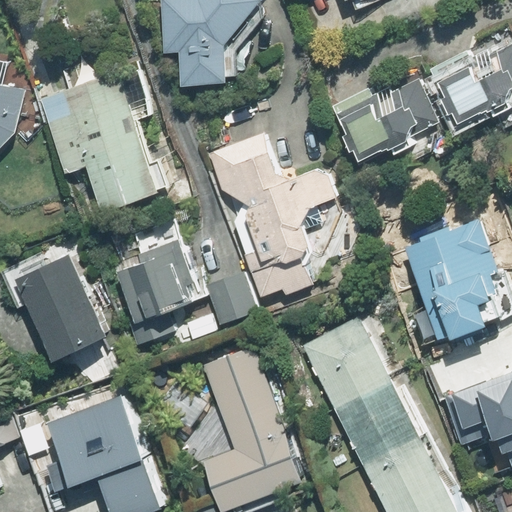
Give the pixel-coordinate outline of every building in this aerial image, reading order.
[(232,75),(229,39),(260,0),(165,0),(170,48),(183,46),(187,80),(232,75)] [(434,64),(464,121),(511,96),(511,40),(478,58),(471,45),(434,64)] [(122,68),(44,95),(70,167),(93,159),(110,205),(164,186),(122,68)] [(336,104),(365,159),(443,119),(418,71),(377,93),(372,85),(336,104)] [(0,148),(20,127),(30,85),(0,79),(0,148)] [(269,130),(214,150),(268,298),(318,280),(307,250),(312,248),(309,240),(314,238),(308,220),(316,201),(339,192),(328,162),(287,177),(269,130)] [(483,214),(409,242),(445,335),(509,310),(492,267),(502,264),(483,214)] [(246,268),(209,283),(181,215),(139,232),(149,257),(121,268),(141,316),(131,320),(140,341),(180,325),(171,304),(210,288),(222,319),(261,304),(246,268)] [(76,249),(23,274),(60,353),(113,328),(76,249)] [(464,511),(361,312),(307,340),(396,511),(464,511)] [(240,444),(209,457),(228,506),(308,475),(256,345),(208,364),(240,444)] [(218,400),(169,369),(152,397),(201,428),(218,400)] [(511,371),(445,392),(462,447),(497,436),(507,468),(511,466),(511,371)] [(126,390),(57,417),(71,454),(52,461),(61,485),(106,468),(122,511),(144,511),(170,502),(126,390)] [(14,411),(0,416),(0,441),(22,433),(14,411)] [(54,418),(29,428),(39,453),(64,443),(54,418)] [(237,511),(236,509),(227,511),(220,511),(215,498),(195,505),(197,511),(237,511)]
